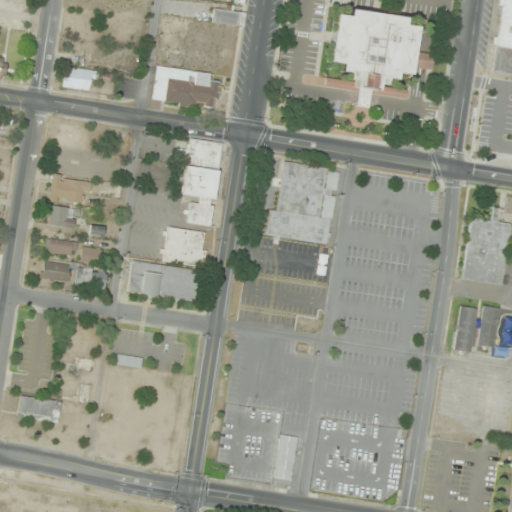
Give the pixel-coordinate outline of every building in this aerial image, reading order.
[(511,0),(498,0),(490,73),(511,75),(511,0)] [(152,100),(219,107),(222,82),(213,81),(214,71),(221,72),(224,48),(238,50),(242,12),(213,9),(212,21),(164,16),(160,48),(189,51),(187,70),(156,66),(152,100)] [(331,14),(345,17),(346,9),(401,18),(400,25),(413,27),(409,51),(430,54),(428,70),(407,67),(406,75),(393,73),(391,80),(383,79),(382,85),(404,89),(403,98),(368,93),(366,108),(354,106),(356,91),(320,86),(322,76),(344,80),(345,73),(336,72),(337,64),(324,62),(331,14)] [(62,86),(89,89),(91,70),(64,67),(62,86)] [(209,226),(221,143),(188,138),(180,194),(196,197),(195,203),(188,202),(185,223),(209,226)] [(281,161),(323,168),(323,170),(337,172),(334,190),(329,190),(329,195),(333,196),(330,220),(327,219),(323,244),(263,235),(267,209),(273,210),(281,161)] [(80,204),(83,191),(88,192),(90,182),(53,176),(50,199),(80,204)] [(74,208),(49,208),(49,226),(74,226),(74,208)] [(468,217),(488,220),(489,217),(495,218),(495,222),(507,223),(498,285),(459,279),(468,217)] [(162,262),(200,267),(205,233),(167,227),(162,262)] [(75,255),(77,242),(47,238),(46,252),(75,255)] [(79,260),(97,265),(101,251),(83,246),(79,260)] [(193,302),(198,270),(132,261),(127,293),(155,297),(155,296),(193,302)] [(69,282),(70,265),(43,262),(41,279),(69,282)] [(103,290),(105,271),(79,267),(76,287),(103,290)] [(457,306),(474,308),(467,352),(451,350),(457,306)] [(480,306),(497,308),(490,347),(474,345),(480,306)] [(115,364),(140,367),(141,357),(116,354),(115,364)] [(57,424),(60,403),(20,397),(17,418),(57,424)] [(295,438),(277,435),(271,478),(289,481),(295,438)]
